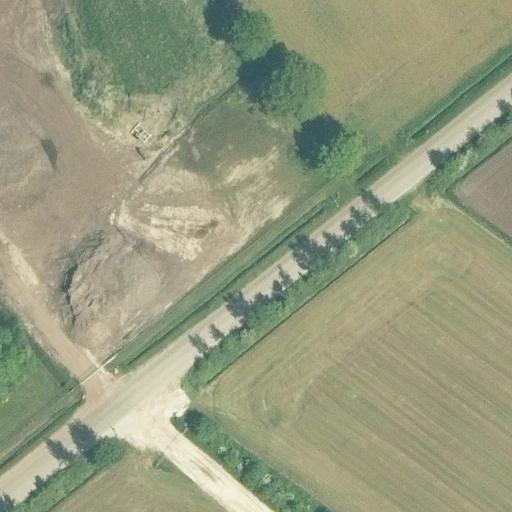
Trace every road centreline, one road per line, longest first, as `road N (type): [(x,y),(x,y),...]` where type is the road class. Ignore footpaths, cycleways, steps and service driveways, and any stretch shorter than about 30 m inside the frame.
road 1 (unclassified): [(0,502),(511,89)]
road 2 (track): [(244,511),(110,413)]
